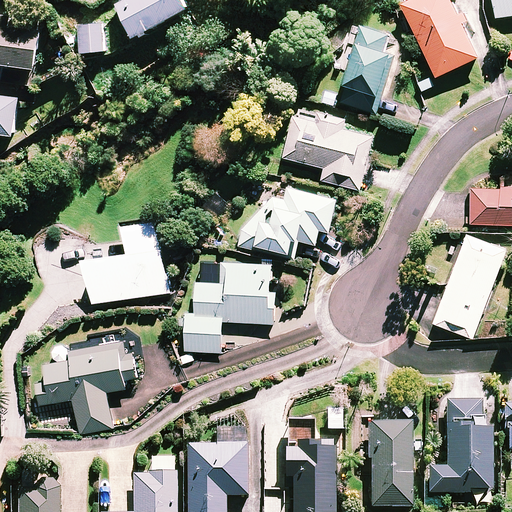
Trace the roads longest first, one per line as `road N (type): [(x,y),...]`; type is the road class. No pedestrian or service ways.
road 1 (unknown): [(76,458),(236,407),(346,343),(370,315)]
road 2 (residential): [(363,307),(453,140),(511,103)]
road 3 (residential): [(363,307),(395,345),(425,359),(511,354)]
